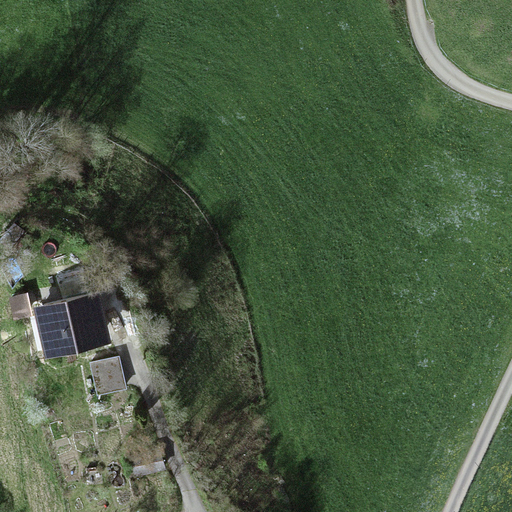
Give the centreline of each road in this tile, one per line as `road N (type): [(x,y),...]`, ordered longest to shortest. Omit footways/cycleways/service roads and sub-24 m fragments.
road 1 (unclassified): [(115,302),(195,511)]
road 2 (unclassified): [(511,102),(444,72),(426,47),(415,0)]
road 3 (unclassified): [(450,511),(511,376)]
